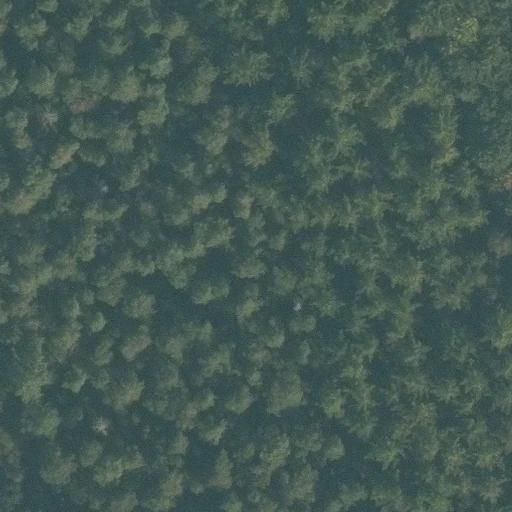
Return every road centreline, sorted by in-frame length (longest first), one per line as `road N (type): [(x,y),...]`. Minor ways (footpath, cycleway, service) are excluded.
road 1 (track): [(511,239),(0,314)]
road 2 (track): [(422,0),(511,205)]
road 3 (track): [(0,368),(57,511)]
